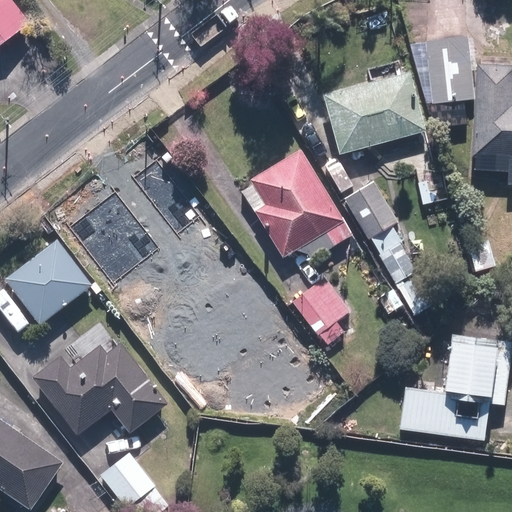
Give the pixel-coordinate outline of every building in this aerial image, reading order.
[(0,0),(0,48),(27,27),(8,3),(11,1),(9,0),(0,0)] [(511,106),(507,106),(509,69),(467,67),(464,38),(421,42),(428,106),(469,101),(467,159),(470,159),(469,172),(502,174),(501,186),(511,186),(511,106)] [(405,76),(318,98),(333,157),(420,135),(405,76)] [(296,152),(246,182),(261,207),(250,214),(278,259),(339,222),(296,152)] [(370,183),(340,200),(364,243),(394,226),(370,183)] [(488,235),(459,246),(470,274),(499,263),(488,235)] [(89,287),(53,241),(0,281),(0,283),(35,328),(89,287)] [(131,244),(95,271),(151,344),(213,297),(183,258),(157,278),(131,244)] [(396,246),(375,259),(391,286),(412,274),(396,246)] [(322,279),(291,302),(315,335),(346,312),(322,279)] [(304,372),(317,363),(268,300),(233,328),(282,390),(291,382),(286,375),(299,365),(304,372)] [(484,405),(500,407),(508,345),(442,337),(435,395),(399,390),(394,431),(479,442),(484,405)] [(163,404),(116,344),(101,356),(95,349),(66,371),(55,357),(27,379),(73,437),(106,411),(125,435),(163,404)] [(58,463),(0,424),(0,493),(26,511),(58,463)] [(152,487),(126,454),(97,477),(123,509),(152,487)]
